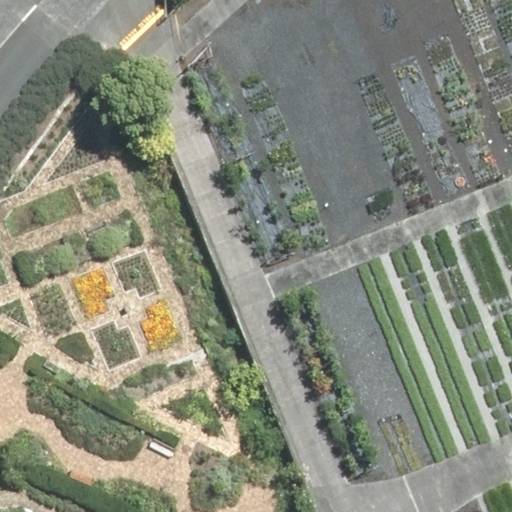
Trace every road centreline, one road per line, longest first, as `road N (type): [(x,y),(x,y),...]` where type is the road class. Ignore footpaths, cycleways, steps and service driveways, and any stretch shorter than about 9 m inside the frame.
road 1 (track): [(511,191),(252,296),(162,71)]
road 2 (track): [(252,296),(337,511)]
road 3 (track): [(511,461),(389,511)]
